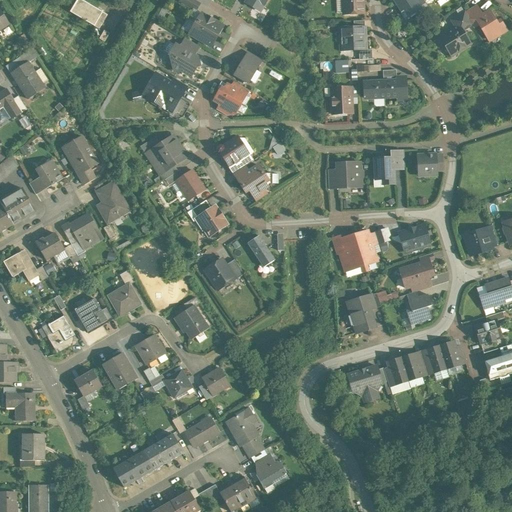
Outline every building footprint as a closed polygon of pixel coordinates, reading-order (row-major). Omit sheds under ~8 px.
[(107,16),(80,0),(77,0),(70,13),(99,30),(107,16)] [(193,0),(181,0),(180,3),(195,11),(200,3),(193,0)] [(246,0),(245,3),(260,12),(267,0),(246,0)] [(341,0),(343,15),(364,14),(362,0),(341,0)] [(392,0),(401,13),(406,10),(411,18),(422,11),(415,0),(392,0)] [(476,6),(464,13),(472,26),(473,28),(478,25),(476,20),(482,16),(476,6)] [(0,10),(0,30),(9,24),(0,10)] [(489,12),(482,16),(476,20),(478,25),(487,38),(492,35),(498,36),(506,31),(500,22),(496,24),(489,12)] [(464,13),(451,21),(455,28),(462,23),(466,29),(472,26),(464,13)] [(207,18),(201,15),(190,35),(201,41),(202,40),(207,42),(207,44),(210,45),(212,45),(214,42),(213,40),(216,35),(219,35),(222,29),(221,26),(213,22),(213,21),(207,17),(207,18)] [(455,28),(435,41),(439,47),(443,44),(449,53),(456,49),(458,52),(470,45),(462,32),(466,30),(466,29),(462,23),(455,28)] [(353,28),(340,29),(341,47),(348,47),(348,49),(350,51),(358,51),(365,50),(364,27),(353,28)] [(104,31),(99,39),(104,42),(109,34),(104,31)] [(14,41),(20,49),(29,44),(24,35),(14,41)] [(199,47),(184,38),(179,47),(179,48),(194,56),(197,52),(199,47)] [(179,47),(175,45),(169,55),(173,71),(177,73),(181,72),(188,76),(192,75),(194,72),(193,69),(200,67),(197,58),(194,56),(179,48),(179,47)] [(32,49),(19,57),(24,65),(28,62),(29,63),(38,57),(32,49)] [(365,50),(358,51),(359,60),(372,60),(371,50),(365,50)] [(260,60),(248,53),(244,60),(256,67),(260,60)] [(244,60),(241,65),(237,63),(233,70),(237,72),(234,76),(242,80),(243,84),(246,83),(248,83),(257,68),(256,67),(244,60)] [(352,72),(351,60),(339,60),(339,72),(352,72)] [(24,65),(11,74),(27,100),(45,88),(29,63),(28,62),(24,65)] [(396,71),(382,71),(383,82),(398,81),(396,79),(396,71)] [(170,84),(156,75),(152,83),(149,84),(148,86),(148,89),(144,96),(149,99),(150,103),(155,106),(160,105),(170,111),(174,104),(174,103),(176,99),(178,98),(180,99),(180,98),(169,92),(173,85),(171,84),(170,84)] [(187,87),(173,78),(170,84),(171,84),(173,85),(169,92),(180,98),(187,87)] [(398,81),(383,82),(384,98),(406,97),(405,81),(398,81)] [(383,82),(364,83),(364,99),(384,98),(383,82)] [(248,91),(234,83),(231,88),(245,97),(248,91)] [(227,86),(223,92),(221,91),(219,95),(216,95),(214,98),(215,101),(220,105),(220,104),(232,111),(237,102),(241,104),(245,97),(231,88),(227,86)] [(350,88),(333,89),(334,97),(332,98),(333,115),(352,114),(351,99),(350,88)] [(6,90),(0,93),(0,109),(3,107),(11,120),(21,114),(13,101),(14,101),(6,89),(6,90)] [(232,111),(220,104),(220,105),(216,110),(226,116),(234,116),(236,112),(232,111)] [(160,145),(150,152),(150,153),(146,156),(152,166),(181,148),(179,145),(178,145),(176,143),(177,142),(173,136),(160,145)] [(82,137),(63,148),(78,175),(89,169),(90,169),(97,164),(82,137)] [(155,137),(140,147),(146,156),(150,153),(150,152),(160,145),(155,137)] [(236,138),(222,147),(219,147),(217,148),(216,151),(218,154),(221,154),(230,168),(235,165),(245,158),(245,157),(240,150),(243,148),(236,138)] [(181,148),(152,166),(158,175),(163,172),(164,173),(174,166),(187,158),(186,156),(185,156),(184,154),(184,153),(181,148)] [(404,152),(392,152),(392,159),(393,159),(393,170),(405,169),(404,152)] [(12,155),(0,165),(0,181),(18,166),(12,155)] [(245,158),(235,165),(239,171),(244,167),(254,161),(250,156),(247,155),(245,157),(245,158)] [(435,155),(417,156),(418,165),(416,167),(416,170),(418,172),(418,174),(425,174),(425,177),(436,176),(435,159),(435,155)] [(392,159),(374,160),(375,180),(382,180),(382,185),(394,185),(393,170),(393,159),(392,159)] [(52,160),(38,168),(43,176),(29,184),(35,195),(63,179),(52,160)] [(360,163),(336,164),(337,171),(337,184),(338,184),(338,189),(361,188),(360,180),(362,178),(362,172),(360,171),(360,163)] [(174,166),(164,173),(163,172),(158,175),(163,182),(165,180),(178,172),(174,166)] [(238,179),(237,179),(246,193),(249,191),(253,197),(263,190),(272,185),(272,174),(263,174),(257,166),(248,172),(238,179)] [(239,171),(234,173),(238,179),(248,172),(244,167),(239,171)] [(89,169),(78,175),(84,185),(95,179),(89,169)] [(178,172),(165,180),(169,186),(175,182),(183,176),(180,170),(178,172)] [(205,191),(192,171),(183,176),(175,182),(181,191),(182,190),(189,201),(205,191)] [(337,171),(328,172),(328,190),(338,189),(338,184),(337,184),(337,171)] [(113,183),(97,193),(103,203),(98,206),(107,223),(129,210),(113,183)] [(23,189),(0,202),(3,207),(12,225),(35,211),(23,189)] [(263,190),(253,197),(257,202),(267,195),(263,190)] [(206,201),(192,210),(197,220),(199,219),(199,218),(211,210),(206,201)] [(0,232),(12,225),(3,207),(0,208),(0,232)] [(211,210),(199,218),(199,219),(206,229),(205,229),(205,230),(205,231),(209,237),(226,225),(222,219),(223,219),(218,211),(218,212),(215,207),(211,210)] [(102,239),(88,215),(70,226),(78,241),(83,249),(102,239)] [(511,220),(511,221),(509,226),(504,228),(503,230),(505,234),(506,235),(509,244),(511,242),(511,220)] [(70,226),(69,223),(61,228),(71,245),(78,241),(70,226)] [(109,225),(103,228),(109,239),(115,236),(109,225)] [(424,227),(415,229),(415,228),(407,230),(408,231),(399,234),(403,250),(410,248),(412,244),(419,248),(430,245),(424,227)] [(387,229),(374,233),(378,245),(390,241),(387,229)] [(486,229),(471,234),(472,237),(465,239),(470,256),(492,250),(491,249),(486,232),(486,229)] [(493,230),(486,232),(491,249),(498,247),(493,230)] [(367,232),(354,236),(363,266),(367,266),(377,262),(372,247),(368,235),(367,232)] [(374,233),(368,235),(372,247),(378,245),(374,233)] [(55,234),(44,240),(43,239),(35,243),(45,260),(64,249),(55,234)] [(340,236),(332,239),(337,256),(339,255),(345,254),(341,240),(340,236)] [(341,240),(345,254),(339,255),(344,272),(360,267),(363,266),(354,236),(341,240)] [(274,259),(260,238),(257,237),(247,244),(263,268),(273,261),(274,259)] [(71,245),(64,249),(70,260),(77,256),(71,245)] [(26,255),(20,258),(18,253),(3,262),(12,278),(23,271),(28,280),(37,275),(38,274),(35,270),(26,255)] [(431,255),(419,258),(421,264),(428,262),(429,263),(433,261),(431,255)] [(234,260),(225,266),(234,279),(234,280),(234,281),(243,275),(234,260)] [(225,266),(222,261),(205,271),(218,290),(234,280),(234,279),(225,266)] [(421,264),(404,269),(407,277),(402,279),(405,290),(411,288),(427,283),(427,282),(426,278),(431,277),(432,274),(429,263),(428,262),(421,264)] [(42,266),(35,270),(38,274),(37,275),(41,281),(48,277),(42,266)] [(134,282),(127,270),(119,275),(126,286),(127,285),(128,286),(134,282)] [(508,279),(484,287),(487,295),(479,297),(482,307),(492,303),(493,306),(505,303),(504,300),(511,297),(511,291),(511,288),(509,282),(508,279)] [(427,283),(411,288),(413,294),(416,293),(430,288),(428,281),(427,282),(427,283)] [(126,286),(108,297),(119,315),(125,311),(125,310),(129,308),(130,310),(140,304),(133,292),(131,293),(128,286),(127,285),(126,286)] [(484,287),(479,289),(477,289),(477,290),(477,291),(477,293),(479,297),(487,295),(484,287)] [(413,294),(406,296),(407,299),(407,300),(408,301),(418,298),(416,293),(413,294)] [(376,294),(365,298),(369,311),(380,308),(376,294)] [(418,298),(408,301),(410,310),(406,312),(410,326),(417,324),(420,325),(421,322),(431,319),(427,308),(431,307),(427,295),(418,298)] [(66,308),(59,296),(53,299),(60,311),(66,308)] [(195,298),(183,305),(185,307),(187,310),(193,306),(194,307),(199,304),(195,298)] [(365,298),(347,303),(350,315),(348,319),(350,325),(354,327),(356,334),(374,328),(369,311),(365,298)] [(94,299),(74,311),(87,333),(101,324),(102,324),(96,315),(101,312),(101,311),(94,299)] [(187,310),(174,318),(181,329),(183,328),(191,340),(208,329),(194,307),(193,306),(187,310)] [(107,307),(101,311),(101,312),(96,315),(102,324),(101,324),(102,326),(114,319),(107,307)] [(502,313),(485,318),(487,324),(495,321),(496,322),(504,319),(502,313)] [(64,316),(43,328),(57,353),(71,345),(68,340),(75,336),(64,316)] [(487,324),(475,327),(480,345),(501,338),(496,322),(495,321),(487,324)] [(154,336),(135,347),(146,365),(158,359),(165,355),(154,336)] [(452,343),(439,347),(446,370),(459,366),(454,349),(452,343)] [(5,355),(5,346),(0,346),(0,364),(8,364),(8,355),(5,355)] [(511,348),(511,346),(499,349),(501,355),(511,351),(511,348)] [(439,347),(425,351),(433,374),(446,370),(439,347)] [(460,347),(454,349),(459,366),(465,364),(460,347)] [(433,374),(425,351),(420,353),(427,376),(433,374)] [(501,357),(484,363),(487,372),(486,372),(489,382),(499,379),(501,379),(503,378),(505,378),(506,377),(508,376),(511,374),(511,351),(501,355),(501,357)] [(427,376),(420,353),(414,355),(421,378),(427,376)] [(123,354),(102,366),(117,391),(137,379),(123,354)] [(176,354),(170,358),(175,366),(181,362),(176,354)] [(165,355),(158,359),(161,364),(167,360),(165,355)] [(414,355),(401,359),(408,382),(421,378),(414,355)] [(401,359),(387,363),(389,369),(394,386),(408,382),(401,359)] [(0,382),(15,382),(15,364),(8,364),(0,364),(0,382)] [(376,367),(347,376),(353,393),(355,393),(362,396),(365,390),(370,389),(376,392),(379,385),(381,385),(377,371),(376,367)] [(149,369),(143,372),(149,382),(155,379),(149,369)] [(220,369),(202,380),(205,384),(211,396),(212,397),(224,390),(222,387),(228,384),(220,369)] [(383,369),(377,371),(381,385),(387,383),(383,371),(383,369)] [(394,386),(389,369),(383,371),(387,383),(389,388),(394,386)] [(92,371),(74,382),(83,397),(84,397),(101,387),(92,371)] [(165,381),(164,381),(174,399),(192,389),(182,371),(165,381)] [(155,379),(149,382),(152,387),(152,388),(164,381),(165,381),(161,375),(155,379)] [(484,380),(479,381),(482,393),(488,391),(484,380)] [(205,384),(198,388),(205,399),(211,396),(205,384)] [(152,387),(140,394),(147,405),(158,398),(152,388),(152,387)] [(362,396),(364,404),(378,399),(376,392),(370,389),(365,390),(362,396)] [(5,394),(5,395),(5,407),(16,407),(16,422),(33,422),(33,408),(34,408),(33,394),(5,394)] [(83,397),(77,401),(83,411),(89,407),(84,397),(83,397)] [(249,409),(227,422),(236,439),(235,440),(240,448),(244,445),(257,438),(247,422),(254,418),(249,409)] [(186,431),(178,418),(172,421),(179,435),(186,431)] [(210,419),(186,433),(194,448),(218,434),(210,419)] [(43,434),(23,435),(23,446),(20,446),(20,461),(23,460),(23,461),(35,461),(43,461),(43,434)] [(172,435),(143,452),(154,471),(183,454),(172,435)] [(257,438),(244,445),(251,458),(264,451),(257,438)] [(251,458),(254,464),(267,457),(264,451),(251,458)] [(143,452),(113,469),(124,488),(154,471),(143,452)] [(274,464),(270,456),(267,457),(254,464),(255,465),(256,476),(263,487),(286,474),(278,462),(274,464)] [(256,499),(243,477),(234,482),(247,504),(256,499)] [(247,504),(234,482),(234,483),(231,485),(231,484),(226,486),(239,508),(247,504)] [(215,485),(209,489),(216,500),(221,497),(218,491),(215,485)] [(48,511),(48,486),(28,486),(28,511),(48,511)] [(232,511),(239,508),(226,486),(222,489),(222,490),(219,492),(219,491),(218,491),(221,497),(229,511),(232,511)] [(216,500),(209,489),(203,492),(210,503),(216,500)] [(197,506),(189,492),(183,496),(181,491),(177,493),(188,511),(196,511),(200,510),(197,506)] [(14,492),(0,492),(0,511),(16,511),(16,509),(15,509),(14,492)] [(210,503),(203,492),(198,495),(202,503),(206,509),(211,506),(210,503)] [(188,511),(177,493),(174,495),(177,499),(171,503),(176,511),(188,511)] [(176,511),(171,503),(165,506),(162,502),(159,504),(163,511),(176,511)] [(207,511),(206,509),(202,503),(197,506),(200,510),(200,511),(207,511)]
